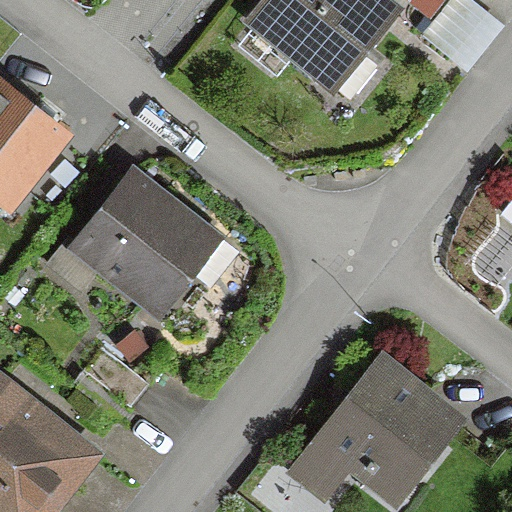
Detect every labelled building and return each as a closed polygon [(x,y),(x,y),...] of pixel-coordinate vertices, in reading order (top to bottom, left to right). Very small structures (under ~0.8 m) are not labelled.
[(385,9),(372,0),(271,0),(253,23),(313,71),(312,73),(339,94),(351,92),(371,67),(351,51),(385,9)] [(64,141),(0,93),(0,213),(7,218),(64,141)] [(98,216),(73,247),(150,308),(184,265),(200,278),(209,277),(227,254),(129,177),(98,216)] [(511,197),(503,209),(505,221),(511,227),(511,197)] [(78,371),(125,408),(144,385),(97,348),(78,371)] [(392,493),(448,422),(377,367),(321,438),(392,493)] [(0,511),(43,511),(88,455),(0,386),(0,511)]
